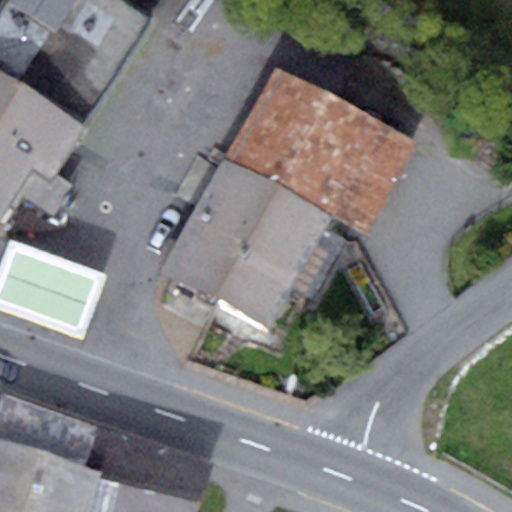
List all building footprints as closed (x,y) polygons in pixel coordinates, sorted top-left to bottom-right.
[(49,181),(149,23),(114,0),(10,0),(0,16),(0,216),(30,170),(49,181)] [(280,85),(237,158),(328,218),(365,236),(411,153),(280,85)] [(328,218),(237,158),(228,174),(199,157),(177,192),(208,209),(172,277),(267,328),(288,289),(312,301),(346,242),(323,229),(328,218)] [(104,293),(15,260),(0,300),(0,319),(83,350),(104,293)] [(78,480),(92,437),(6,407),(0,424),(0,511),(81,511),(91,484),(78,480)] [(192,511),(204,475),(92,437),(78,480),(91,484),(81,511),(192,511)]
